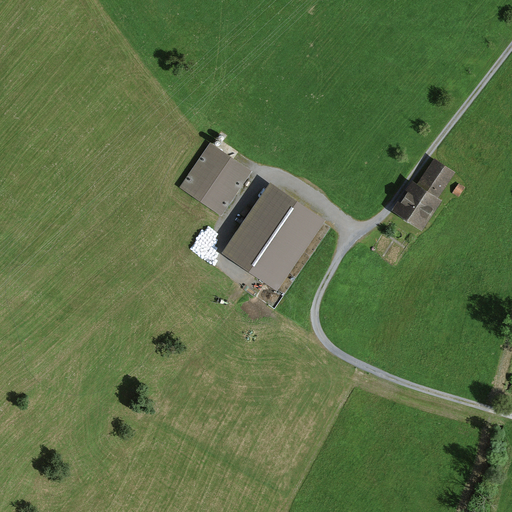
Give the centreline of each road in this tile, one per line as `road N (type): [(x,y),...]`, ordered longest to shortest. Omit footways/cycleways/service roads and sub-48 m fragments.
road 1 (track): [(511,415),(365,368),(338,354),(315,320),(343,248),(378,219),(511,47)]
road 2 (track): [(217,245),(261,171),(323,204),(357,234)]
